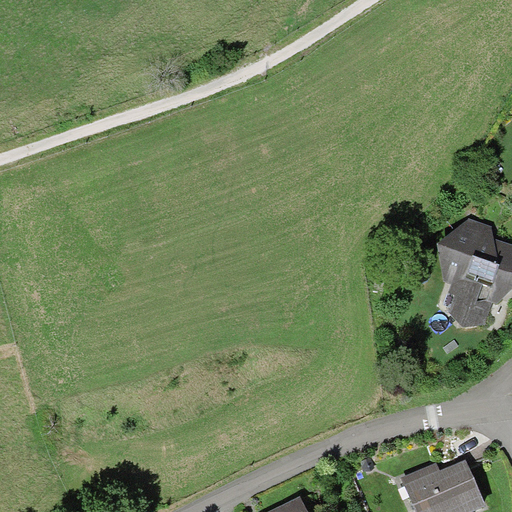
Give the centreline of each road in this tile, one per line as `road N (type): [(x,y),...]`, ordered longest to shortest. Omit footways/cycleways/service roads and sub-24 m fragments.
road 1 (track): [(367,0),(262,66),(0,164)]
road 2 (residential): [(465,413),(355,437),(195,511)]
